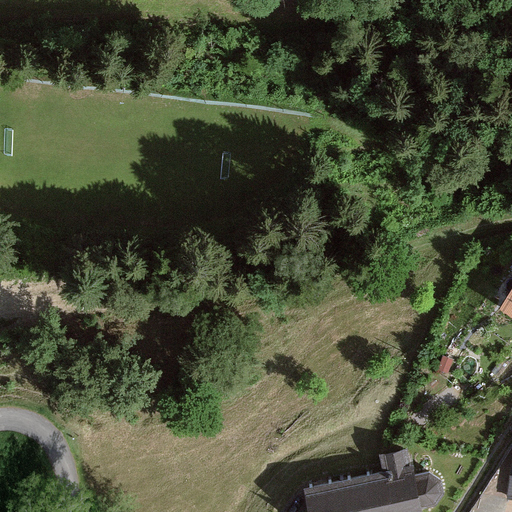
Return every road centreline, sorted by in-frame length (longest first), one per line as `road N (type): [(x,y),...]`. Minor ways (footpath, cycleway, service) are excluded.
road 1 (track): [(511,222),(225,296),(0,313)]
road 2 (residential): [(69,511),(54,439),(28,422),(0,420)]
